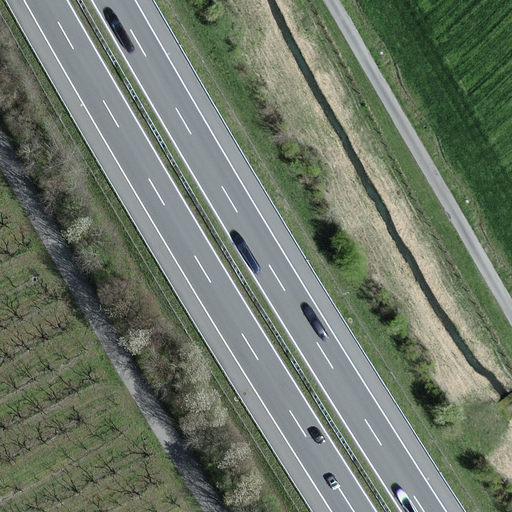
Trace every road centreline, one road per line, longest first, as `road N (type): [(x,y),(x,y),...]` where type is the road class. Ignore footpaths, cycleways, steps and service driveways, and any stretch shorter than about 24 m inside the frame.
road 1 (motorway): [(424,511),(115,0)]
road 2 (motorway): [(45,0),(351,511)]
road 3 (unclassified): [(214,511),(0,144)]
road 4 (unclassified): [(330,0),(511,311)]
